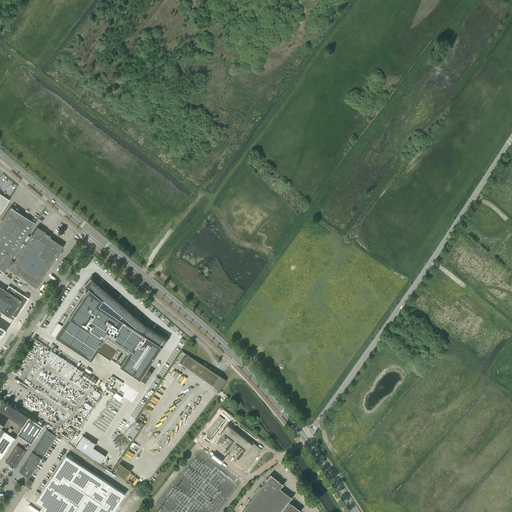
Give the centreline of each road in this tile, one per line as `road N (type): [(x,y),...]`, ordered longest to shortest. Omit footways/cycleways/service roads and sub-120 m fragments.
road 1 (tertiary): [(304,437),(511,137)]
road 2 (tertiary): [(304,437),(233,354),(91,232)]
road 3 (unclassified): [(0,374),(91,232)]
